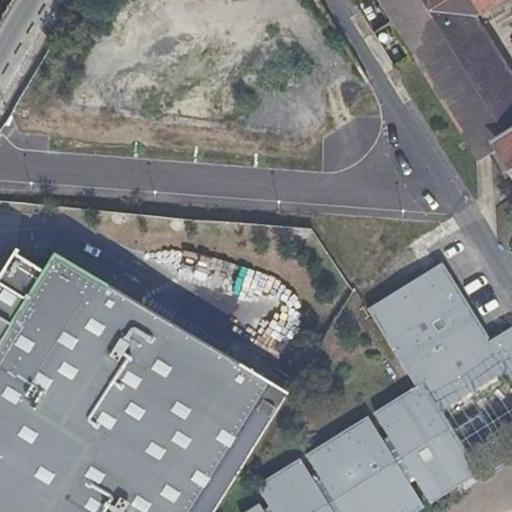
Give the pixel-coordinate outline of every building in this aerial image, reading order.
[(383,0),(413,49),(479,153),(497,141),(511,132),(511,83),(469,15),(493,0),(383,0)] [(173,29),(146,52),(165,73),(192,50),(173,29)] [(267,87),(256,108),(282,121),(293,100),(267,87)] [(511,164),(511,132),(497,141),(511,164)] [(213,511),(289,392),(44,248),(36,260),(5,243),(0,249),(0,511),(213,511)] [(246,511),(421,511),(422,511),(406,484),(414,479),(432,507),(481,478),(442,415),(507,375),(511,382),(511,330),(493,342),(445,263),(366,311),(414,391),(373,416),(388,439),(384,442),(370,419),(307,457),(321,481),(315,485),(300,462),(256,489),(268,509),(264,511),(260,504),(246,511)]
